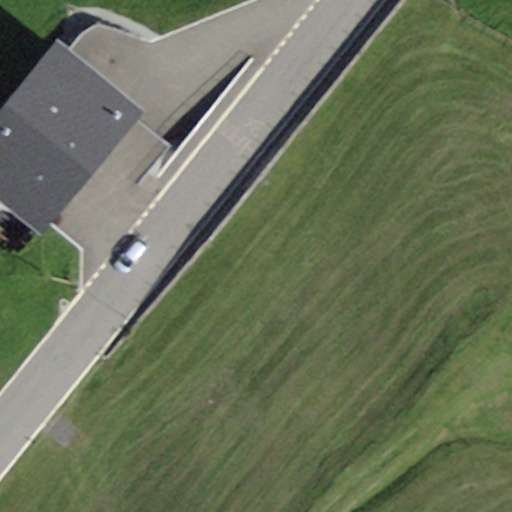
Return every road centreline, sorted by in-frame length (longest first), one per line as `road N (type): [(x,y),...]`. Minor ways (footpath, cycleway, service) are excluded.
road 1 (secondary): [(0,445),(359,0)]
road 2 (track): [(332,511),(472,399),(511,383)]
